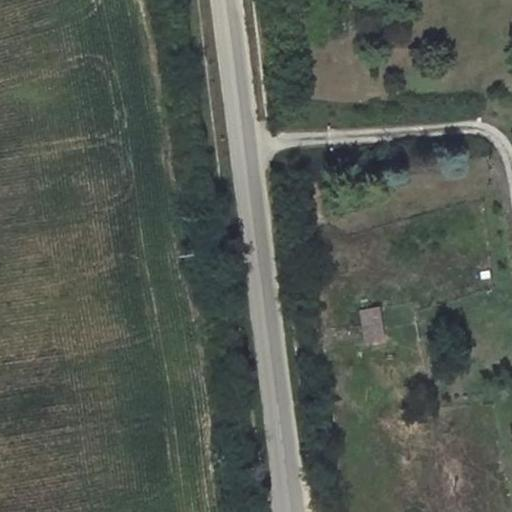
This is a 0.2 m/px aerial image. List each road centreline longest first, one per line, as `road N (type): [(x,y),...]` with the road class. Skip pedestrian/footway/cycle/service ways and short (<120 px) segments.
road 1 (unclassified): [(227,0),(292,511)]
road 2 (track): [(248,151),(463,125),(488,129),(511,161)]
